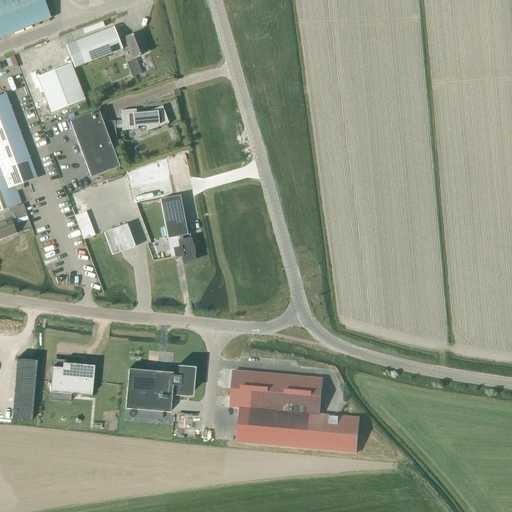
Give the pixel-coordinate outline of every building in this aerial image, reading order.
[(0,0),(0,37),(50,18),(43,0),(0,0)] [(125,37),(125,39),(119,42),(113,27),(65,45),(74,67),(121,49),(121,47),(127,44),(132,57),(146,52),(139,32),(125,37)] [(50,113),(84,100),(71,64),(36,77),(50,113)] [(0,210),(7,208),(16,205),(21,203),(15,186),(36,178),(5,93),(0,95),(0,210)] [(137,129),(137,126),(145,126),(147,131),(168,123),(162,106),(146,112),(136,113),(135,109),(120,111),(121,120),(113,121),(114,128),(122,127),(122,131),(137,129)] [(102,122),(98,109),(69,119),(89,177),(118,167),(110,146),(115,145),(114,128),(113,121),(102,122)] [(72,194),(79,214),(117,200),(110,180),(72,194)] [(188,239),(179,195),(159,199),(167,239),(177,237),(179,248),(173,249),(174,257),(181,256),(182,263),(194,260),(193,254),(196,253),(194,245),(191,246),(190,239),(188,239)] [(16,205),(7,208),(9,212),(2,215),(4,220),(0,221),(0,239),(16,233),(13,226),(17,224),(15,217),(20,215),(16,205)] [(112,255),(135,247),(126,224),(103,232),(112,255)] [(0,329),(0,342),(15,345),(17,332),(0,329)] [(11,419),(31,421),(36,361),(16,359),(11,419)] [(52,362),(50,392),(91,395),(94,366),(52,362)] [(173,373),(128,369),(125,409),(170,413),(172,386),(175,386),(174,396),(175,396),(175,393),(190,394),(192,370),(178,369),(178,366),(177,366),(176,376),(173,375),(173,373)] [(338,416),(329,415),(329,414),(320,413),(323,378),(233,370),(229,408),(239,409),(236,443),(356,454),(360,417),(339,415),(338,416)]
